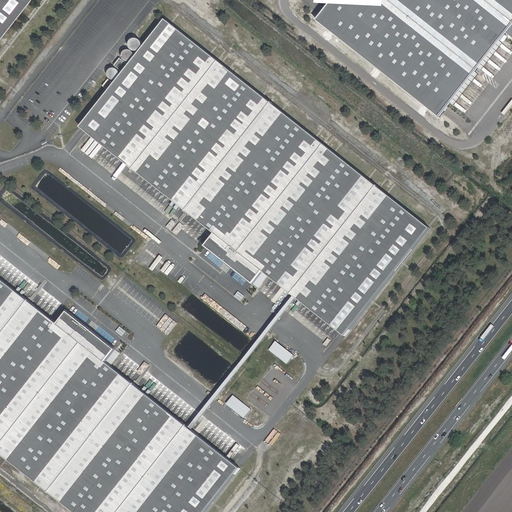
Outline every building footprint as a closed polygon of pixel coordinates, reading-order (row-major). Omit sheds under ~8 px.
[(0,0),(0,36),(28,0),(0,0)] [(511,0),(352,0),(317,49),(442,140),(506,55),(511,59),(511,0)] [(163,19),(77,126),(80,129),(213,233),(203,246),(251,284),(261,271),(293,297),(342,336),(428,228),(163,19)] [(0,280),(0,456),(70,511),(203,511),(238,469),(188,429),(103,362),(113,349),(65,311),(55,324),(0,280)] [(253,339),(257,333),(253,331),(249,336),(253,339)] [(269,349),(287,363),(293,354),(276,341),(269,349)] [(226,404),(244,418),(251,409),(234,395),(226,404)]
